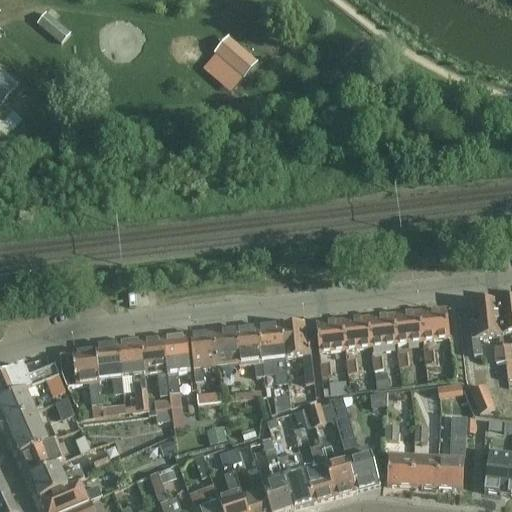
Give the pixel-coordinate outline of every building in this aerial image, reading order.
[(46,15),(37,26),(61,47),(70,36),(46,15)] [(244,78),(255,66),(227,42),(216,54),(244,78)] [(0,104),(1,105),(15,89),(0,76),(0,104)] [(511,301),(498,303),(501,337),(511,335),(511,301)] [(473,323),(469,323),(473,359),(481,358),(479,341),(501,338),(501,337),(498,303),(471,307),(473,323)] [(445,312),(418,315),(422,344),(449,341),(445,312)] [(418,315),(393,318),(396,347),(422,344),(418,315)] [(393,318),(367,321),(371,350),(396,347),(393,318)] [(367,321),(342,324),(345,353),(371,350),(367,321)] [(345,353),(342,324),(315,327),(318,356),(345,353)] [(303,326),(281,329),(285,362),(302,360),(305,388),(314,387),(309,344),(305,345),(303,326)] [(281,329),(257,331),(262,369),(267,368),(266,364),(277,363),(277,371),(271,371),(275,402),(289,401),(285,362),(281,329)] [(257,331),(236,334),(239,367),(240,367),(240,370),(255,368),(256,381),(263,381),(262,369),(257,331)] [(236,334),(212,337),(216,370),(239,367),(236,334)] [(190,339),(195,386),(204,386),(203,376),(199,376),(199,372),(216,370),(212,337),(190,339)] [(186,340),(163,343),(169,400),(170,400),(170,404),(170,412),(180,411),(178,397),(179,396),(177,380),(175,380),(175,376),(190,375),(186,340)] [(163,343),(141,345),(144,378),(157,377),(158,394),(159,401),(169,400),(163,343)] [(141,345),(117,348),(123,398),(124,398),(122,381),(138,379),(139,382),(134,383),(136,407),(132,408),(133,417),(147,415),(146,402),(144,378),(141,345)] [(511,349),(511,347),(503,348),(505,364),(507,383),(511,382),(511,349)] [(96,354),(95,354),(102,420),(123,418),(122,410),(102,412),(99,383),(111,381),(113,399),(123,398),(117,348),(95,350),(96,354)] [(503,348),(494,349),(495,365),(505,364),(503,348)] [(102,420),(95,354),(73,356),(73,357),(60,358),(61,379),(66,391),(89,388),(92,410),(94,409),(95,421),(102,420)] [(424,355),(425,368),(435,366),(434,354),(424,355)] [(398,358),(400,371),(409,369),(408,357),(398,358)] [(372,361),(374,374),(383,372),(382,360),(372,361)] [(346,364),(347,377),(357,375),(356,363),(346,364)] [(321,380),(331,378),(329,366),(320,367),(321,380)] [(0,376),(0,401),(26,391),(47,383),(57,380),(53,370),(28,379),(23,368),(0,376)] [(387,376),(375,377),(377,393),(389,392),(387,376)] [(57,380),(47,383),(54,400),(64,396),(57,380)] [(485,389),(470,395),(480,418),(495,412),(485,389)] [(26,391),(0,401),(0,407),(7,425),(36,414),(43,412),(38,400),(31,403),(26,391)] [(236,405),(263,402),(262,394),(235,397),(236,405)] [(196,398),(197,409),(221,407),(220,396),(196,398)] [(147,402),(146,402),(147,415),(148,420),(156,419),(155,414),(154,406),(154,401),(147,402)] [(63,425),(74,420),(67,403),(56,407),(63,425)] [(170,404),(154,406),(155,414),(170,412),(170,404)] [(314,430),(324,427),(318,408),(308,411),(314,430)] [(253,423),(261,422),(260,411),(252,412),(253,423)] [(172,425),(170,412),(155,414),(156,419),(156,426),(172,425)] [(36,414),(7,425),(21,456),(54,441),(55,441),(50,427),(42,430),(36,414)] [(335,424),(339,437),(346,463),(356,494),(379,488),(370,457),(359,460),(348,420),(335,424)] [(438,462),(437,491),(462,492),(466,422),(452,422),(450,463),(438,462)] [(511,426),(504,426),(503,436),(511,436),(511,426)] [(212,440),(218,444),(225,434),(219,429),(212,440)] [(398,444),(398,429),(386,429),(385,444),(398,444)] [(427,446),(428,430),(415,429),(414,445),(427,446)] [(54,441),(21,456),(30,478),(58,467),(57,467),(63,465),(54,442),(56,441),(55,441),(54,441)] [(82,457),(90,454),(85,441),(77,444),(82,457)] [(159,448),(164,460),(177,455),(172,443),(159,448)] [(266,461),(276,458),(272,444),(262,447),(266,461)] [(314,471),(305,474),(314,506),(335,500),(324,464),(321,454),(319,448),(309,451),(314,471)] [(330,451),(321,454),(324,464),(335,500),(356,494),(346,463),(334,466),(330,451)] [(241,466),(237,452),(227,456),(232,469),(241,466)] [(227,456),(219,458),(224,472),(232,469),(227,456)] [(389,456),(387,488),(412,490),(413,461),(401,461),(402,456),(389,456)] [(511,458),(488,456),(483,495),(507,498),(511,460),(511,458)] [(295,477),(283,481),(292,511),(314,506),(305,474),(300,457),(290,460),(295,477)] [(413,461),(412,490),(437,491),(438,462),(425,462),(426,458),(413,457),(413,461)] [(92,465),(95,473),(110,466),(106,458),(92,465)] [(202,483),(210,480),(203,459),(195,462),(202,483)] [(58,467),(30,478),(40,501),(83,482),(84,482),(78,470),(62,477),(58,467)] [(273,483),(262,487),(270,511),(290,511),(292,511),(283,481),(279,469),(270,472),(273,483)] [(254,494),(242,497),(247,511),(270,511),(262,487),(257,471),(248,475),(254,494)] [(176,482),(173,473),(159,478),(162,487),(176,482)] [(0,476),(0,501),(10,497),(0,476)] [(247,511),(242,497),(235,476),(224,480),(230,499),(218,503),(218,504),(220,511),(247,511)] [(83,482),(40,501),(39,501),(44,511),(68,511),(84,505),(101,498),(97,489),(85,495),(80,484),(83,482)] [(209,508),(197,511),(220,511),(218,504),(218,503),(212,488),(203,491),(209,508)] [(16,511),(10,497),(0,501),(0,511),(16,511)] [(84,505),(68,511),(94,511),(90,504),(101,499),(101,498),(84,505)] [(180,511),(176,501),(169,504),(171,511),(195,511),(195,510),(190,511),(180,511)]
